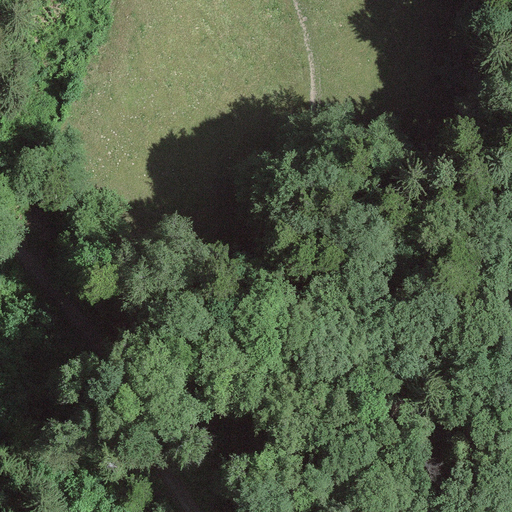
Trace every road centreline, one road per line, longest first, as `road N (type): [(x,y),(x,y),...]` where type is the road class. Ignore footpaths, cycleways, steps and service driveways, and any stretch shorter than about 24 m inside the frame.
road 1 (track): [(196,511),(62,288),(0,222)]
road 2 (track): [(296,0),(312,48),(316,112),(284,213)]
